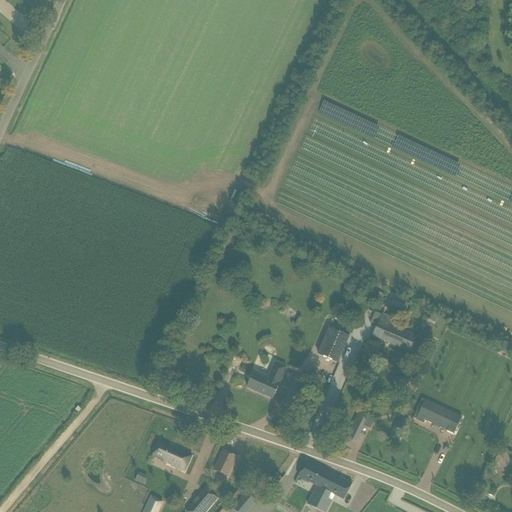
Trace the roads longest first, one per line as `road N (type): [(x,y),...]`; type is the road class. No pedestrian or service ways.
road 1 (unclassified): [(452,511),(394,483),(0,347)]
road 2 (track): [(106,383),(0,510)]
road 3 (unclassified): [(0,132),(61,0)]
